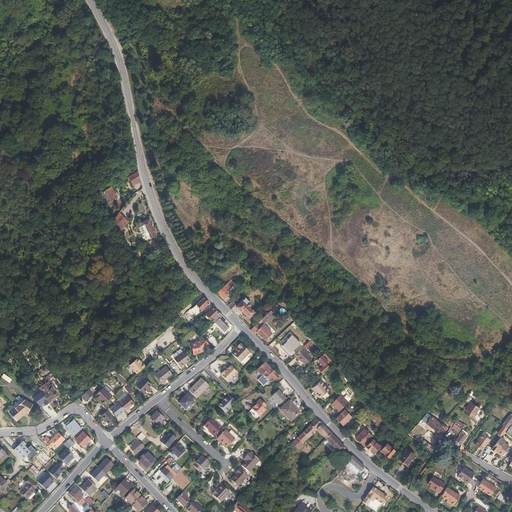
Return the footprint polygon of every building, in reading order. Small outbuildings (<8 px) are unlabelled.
[(141,181),(138,171),(128,177),(133,185),(141,181)] [(114,197),(109,188),(102,192),(103,193),(108,200),(114,197)] [(119,233),(129,221),(120,212),(113,222),(119,233)] [(155,230),(150,218),(141,222),(148,238),(156,234),(154,231),(155,230)] [(224,298),(237,286),(231,279),(218,292),(224,298)] [(201,310),(209,303),(204,297),(202,298),(201,300),(200,301),(196,304),(201,310)] [(255,311),(249,306),(251,304),(245,297),(241,301),(239,299),(235,304),(231,309),(239,317),(244,311),(249,317),(255,311)] [(291,315),(279,302),(277,304),(289,317),(291,315)] [(223,315),(219,312),(218,313),(214,307),(206,314),(211,320),(212,319),(214,322),(219,318),(223,315)] [(270,334),(261,325),(272,314),(270,311),(251,329),(255,333),(257,331),(265,339),(270,334)] [(230,330),(219,318),(214,322),(223,332),(226,329),(228,331),(230,330)] [(296,355),(297,354),(294,350),(301,343),(293,335),(288,340),(288,341),(282,347),(293,358),(296,355)] [(202,351),(209,345),(201,337),(196,341),(191,342),(194,354),(202,351)] [(241,362),(251,352),(241,343),(238,347),(240,349),(237,352),(236,351),(233,354),(241,362)] [(30,353),(24,345),(21,348),(26,355),(30,353)] [(312,357),(303,348),(297,354),(296,355),(300,360),(300,359),(301,360),(306,364),(312,357)] [(187,362),(186,361),(190,358),(184,350),(174,357),(174,358),(181,367),(187,362)] [(317,360),(318,361),(320,363),(319,364),(322,367),(319,369),(322,373),(328,367),(326,364),(330,360),(324,354),(317,360)] [(146,366),(143,363),(142,363),(138,357),(130,364),(134,370),(137,373),(146,366)] [(279,377),(265,363),(257,370),(262,376),(263,374),(269,380),(273,377),(275,380),(279,377)] [(172,373),(166,366),(165,365),(155,373),(161,382),(172,373)] [(227,368),(225,371),(221,374),(222,375),(228,382),(238,372),(232,366),(228,369),(227,368)] [(298,380),(306,373),(301,367),(293,374),(298,380)] [(122,377),(117,371),(115,373),(114,374),(119,380),(122,377)] [(152,383),(149,381),(144,376),(140,381),(137,383),(137,385),(144,391),(152,383)] [(127,382),(122,377),(119,380),(125,385),(126,384),(127,383),(128,383),(127,382)] [(197,397),(210,385),(203,377),(190,389),(191,390),(197,397)] [(57,399),(54,394),(57,392),(56,391),(57,390),(53,385),(52,386),(47,378),(37,385),(52,406),(55,403),(54,401),(57,399)] [(294,389),(284,378),(280,382),(289,393),(294,389)] [(328,390),(321,381),(313,386),(312,388),(320,397),(328,390)] [(132,390),(128,385),(126,384),(125,385),(124,386),(129,393),(132,390)] [(95,390),(92,386),(89,388),(82,395),(86,400),(92,395),(92,394),(93,393),(93,392),(95,390)] [(104,387),(95,395),(94,396),(99,402),(98,402),(102,406),(114,395),(111,390),(108,392),(104,387)] [(190,404),(197,398),(197,397),(191,390),(179,402),(186,409),(187,409),(189,409),(190,407),(191,405),(190,404)] [(287,398),(279,390),(272,396),(280,405),(287,398)] [(124,411),(134,402),(128,395),(119,404),(124,411)] [(226,412),(237,402),(231,395),(228,398),(227,397),(219,405),(226,412)] [(348,402),(340,395),(332,404),(339,411),(348,402)] [(264,408),(267,405),(261,399),(257,403),(258,404),(252,409),(260,417),(266,410),(264,408)] [(23,404),(30,413),(34,407),(26,401),(23,404)] [(301,414),(289,401),(281,409),(292,422),(301,414)] [(474,415),(479,408),(470,402),(464,412),(473,418),(475,415),(474,415)] [(29,415),(30,413),(23,404),(11,414),(18,422),(28,414),(29,415)] [(372,413),(375,410),(371,405),(370,406),(365,411),(369,416),(372,413)] [(168,416),(159,409),(157,411),(164,418),(165,419),(168,416)] [(342,424),(351,416),(344,409),(336,417),(342,424)] [(114,418),(107,411),(102,415),(100,416),(105,422),(106,421),(108,423),(114,418)] [(164,418),(157,411),(151,418),(158,424),(164,418)] [(385,417),(377,412),(374,414),(382,421),(385,417)] [(441,423),(427,413),(422,419),(436,430),(435,432),(439,435),(443,430),(445,431),(448,427),(442,423),(441,423)] [(502,435),(511,420),(511,414),(510,413),(502,424),(503,425),(498,432),(502,435)] [(215,437),(216,436),(223,428),(212,418),(205,426),(210,430),(209,432),(215,437)] [(297,448),(317,429),(326,438),(331,433),(317,419),(292,443),(297,448)] [(464,424),(457,419),(454,423),(461,428),(464,424)] [(81,428),(74,420),(66,426),(73,435),(81,428)] [(461,428),(454,423),(452,422),(451,425),(450,426),(448,431),(449,432),(452,427),(454,429),(452,432),(456,434),(461,428)] [(373,437),(365,428),(356,437),(364,445),(373,437)] [(460,443),(467,433),(462,429),(458,435),(459,436),(456,440),(460,443)] [(227,449),(228,447),(235,440),(236,439),(238,437),(232,431),(229,433),(226,430),(218,438),(222,442),(221,443),(227,449)] [(90,438),(84,432),(75,440),(82,447),(86,444),(85,443),(90,438)] [(141,440),(146,436),(142,432),(137,436),(141,440)] [(56,446),(62,440),(62,441),(64,439),(58,433),(46,444),(49,448),(53,443),(56,446)] [(345,448),(331,433),(326,438),(337,450),(336,451),(339,454),(345,448)] [(426,441),(423,435),(422,435),(419,433),(415,439),(429,450),(429,449),(432,446),(426,441)] [(482,450),(490,439),(484,435),(482,433),(478,438),(479,438),(474,444),(482,450)] [(405,445),(411,438),(408,436),(403,443),(405,445)] [(508,446),(506,444),(503,443),(505,441),(500,437),(494,446),(491,449),(494,452),(495,451),(502,456),(508,446)] [(75,444),(69,438),(66,441),(71,445),(72,447),(75,444)] [(135,453),(144,446),(138,439),(130,447),(135,453)] [(380,446),(373,439),(366,446),(373,453),(380,446)] [(29,459),(37,451),(31,445),(27,448),(24,445),(26,443),(24,442),(22,443),(21,442),(13,450),(22,459),(26,456),(29,459)] [(178,457),(185,450),(177,442),(168,451),(172,454),(173,453),(178,457)] [(395,451),(388,444),(382,451),(390,458),(395,451)] [(491,449),(494,446),(491,444),(486,451),(488,453),(491,449)] [(407,465),(415,456),(407,449),(399,459),(407,465)] [(73,457),(66,450),(58,457),(65,464),(73,457)] [(156,461),(148,451),(138,460),(146,469),(156,461)] [(245,460),(247,461),(242,466),(250,473),(261,460),(253,454),(251,453),(245,460)] [(210,462),(202,454),(195,461),(196,462),(194,465),(199,469),(201,467),(204,469),(210,462)] [(43,455),(32,466),(27,471),(33,477),(49,461),(43,455)] [(364,466),(352,455),(345,464),(357,474),(364,466)] [(105,474),(114,465),(106,458),(97,468),(104,474),(105,474)] [(176,473),(167,464),(165,466),(164,465),(159,470),(170,480),(172,477),(176,473)] [(189,480),(181,473),(184,469),(186,470),(188,468),(184,464),(176,473),(172,477),(183,487),(189,480)] [(467,482),(473,473),(463,466),(457,475),(467,482)] [(97,482),(104,474),(97,468),(90,476),(97,482)] [(239,488),(249,477),(240,469),(236,473),(237,474),(232,481),(232,482),(239,488)] [(0,492),(11,482),(9,479),(6,482),(0,476),(0,492)] [(430,486),(433,488),(440,493),(445,484),(438,479),(438,480),(432,477),(428,483),(431,485),(430,486)] [(124,478),(114,489),(121,497),(132,485),(124,478)] [(495,487),(482,478),(477,487),(489,495),(495,487)] [(27,499),(33,493),(32,492),(31,491),(35,487),(27,479),(23,483),(26,486),(20,492),(26,498),(27,499)] [(88,496),(96,487),(88,480),(80,488),(88,496)] [(170,493),(176,487),(172,483),(166,489),(170,493)] [(222,502),(231,492),(223,485),(219,489),(218,488),(217,490),(213,493),(214,494),(214,495),(222,502)] [(388,497),(373,486),(362,501),(367,505),(371,500),(372,501),(375,498),(383,504),(388,497)] [(82,494),(80,492),(75,487),(69,493),(71,496),(80,505),(83,502),(80,499),(81,498),(80,497),(82,494)] [(447,501),(450,503),(453,505),(460,495),(447,487),(442,495),(448,499),(447,501)] [(131,504),(140,496),(134,489),(125,497),(131,504)] [(184,505),(190,499),(183,492),(177,498),(184,505)] [(138,511),(147,502),(140,496),(131,504),(138,511)] [(199,511),(203,509),(194,500),(187,508),(190,511),(199,511)] [(310,511),(312,511),(305,505),(306,504),(302,501),(292,511),(310,511)] [(237,511),(253,511),(241,504),(241,505),(238,502),(233,508),(237,511)]
